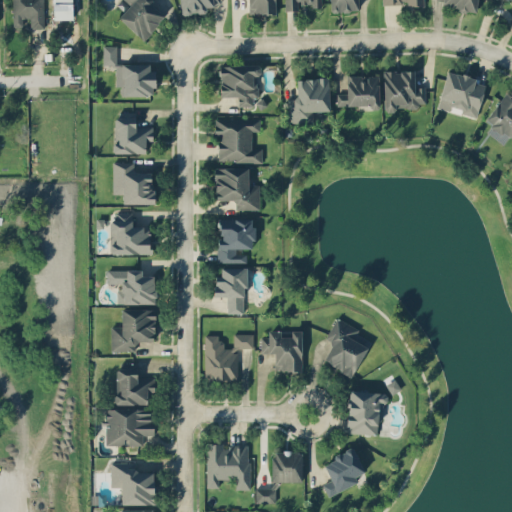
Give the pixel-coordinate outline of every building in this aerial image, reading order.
[(44,27),(43,0),(12,0),(13,27),(23,26),(23,18),(29,17),(30,28),(44,27)] [(52,0),(53,19),(73,18),(72,0),(52,0)] [(153,0),(125,0),(129,3),(118,16),(143,39),(165,16),(151,3),(153,0)] [(179,0),(181,14),(206,12),(206,6),(221,4),(220,0),(179,0)] [(275,13),(275,0),(248,0),(249,14),(275,13)] [(284,0),(285,10),(298,10),(298,5),(321,5),(321,0),(284,0)] [(330,0),(331,11),(358,11),(357,0),(330,0)] [(477,0),(436,0),(436,5),(476,9),(477,0)] [(117,45),(103,45),(103,64),(116,65),(117,45)] [(116,86),(120,86),(121,95),(155,95),(154,70),(150,70),(149,63),(116,63),(116,86)] [(220,96),(238,96),(238,106),(253,106),(253,97),(258,97),(258,65),(220,64),(220,96)] [(414,70),(383,71),(384,112),(395,112),(395,106),(425,106),(424,87),(415,87),(414,70)] [(485,81),(446,71),(437,107),(476,117),(485,81)] [(336,106),(379,106),(379,75),(347,75),(347,93),(336,93),(336,106)] [(329,110),(328,77),(296,79),(297,98),(287,98),(288,122),(312,121),(312,111),(329,110)] [(511,133),(511,97),(505,92),(484,121),(498,130),(493,136),(504,144),(511,133)] [(262,161),(262,147),(251,147),(251,131),(260,131),(260,116),(215,116),(215,133),(219,133),(219,161),(262,161)] [(135,118),(114,117),(113,152),(145,153),(146,141),(153,141),(153,126),(135,125),(135,118)] [(123,203),(155,203),(155,189),(151,189),(151,171),(134,172),(134,161),(112,162),(113,193),(123,193),(123,203)] [(248,167),(215,167),(214,199),(235,199),(235,209),(259,209),(259,184),(248,184),(248,167)] [(110,253),(150,254),(150,227),(132,226),(132,211),(116,211),(115,219),(111,219),(111,243),(110,253)] [(218,262),(246,261),(246,249),(253,249),(253,217),(219,218),(219,237),(217,237),(218,262)] [(245,313),(245,267),(220,267),(220,276),(215,276),(214,296),(227,296),(227,312),(245,313)] [(155,303),(155,275),(142,275),(142,269),(107,269),(107,283),(118,283),(118,302),(155,303)] [(111,326),(111,351),(135,350),(135,341),(155,340),(154,308),(121,309),(122,325),(111,326)] [(326,340),(332,342),(323,362),(354,375),(369,339),(357,334),(360,328),(335,317),(326,340)] [(303,330),(291,330),(291,336),(281,336),(281,330),(269,330),(268,336),(261,336),(261,352),(275,352),(275,370),(302,371),(303,330)] [(204,334),(204,379),(237,379),(237,348),(253,348),(253,333),(233,333),(233,347),(221,347),(221,334),(204,334)] [(138,368),(116,368),(115,403),(153,404),(153,377),(137,377),(138,368)] [(383,392),(349,390),(347,432),(381,434),(383,392)] [(143,444),(142,435),(152,434),(152,404),(135,404),(135,408),(105,408),(106,445),(143,444)] [(250,489),(250,445),(223,445),(223,443),(206,443),(207,487),(219,487),(219,478),(235,478),(235,489),(250,489)] [(357,482),(354,476),(364,471),(354,448),(323,462),(331,480),(323,484),(328,496),(357,482)] [(272,482),(303,481),(302,450),(272,451),(272,482)] [(154,503),(154,471),(136,471),(136,462),(110,462),(111,487),(121,486),(122,504),(154,503)] [(256,502),(276,502),(276,486),(255,487),(256,502)]
